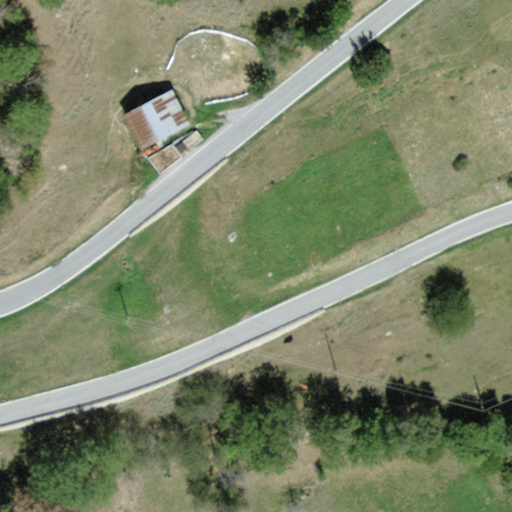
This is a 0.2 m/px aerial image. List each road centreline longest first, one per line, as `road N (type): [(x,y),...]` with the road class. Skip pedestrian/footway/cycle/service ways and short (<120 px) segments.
road 1 (tertiary): [(511,211),(180,361),(0,415)]
road 2 (tertiary): [(0,303),(114,233),(404,0)]
